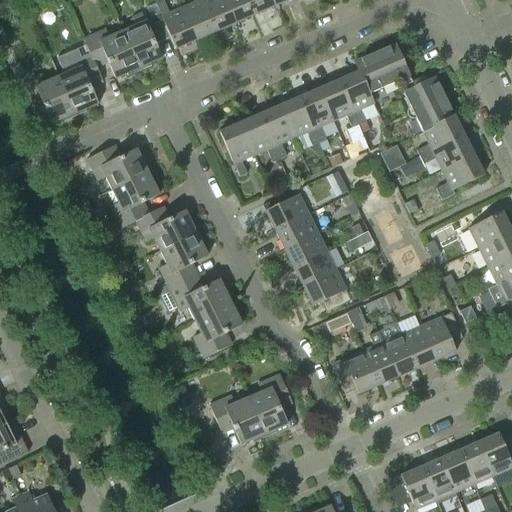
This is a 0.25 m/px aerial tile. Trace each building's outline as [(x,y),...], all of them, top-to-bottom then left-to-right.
[(191,0),(193,4),(180,10),(194,42),(214,33),(199,0),(191,0)] [(234,25),(222,0),(199,0),(214,33),(234,25)] [(254,16),(246,0),(222,0),(234,25),(254,16)] [(273,8),(269,0),(246,0),(254,16),(273,8)] [(180,10),(168,15),(163,2),(155,6),(161,18),(160,19),(174,51),(194,42),(180,10)] [(131,20),(134,27),(121,33),(138,73),(150,67),(149,65),(160,60),(141,15),(131,20)] [(121,33),(108,39),(104,31),(82,41),(88,56),(89,55),(93,65),(93,64),(105,59),(114,80),(125,75),(126,78),(138,73),(121,33)] [(374,54),(388,86),(408,78),(394,45),(374,54)] [(388,86),(374,54),(353,63),(357,73),(367,96),(368,95),(388,86)] [(70,73),(57,79),(74,118),(86,113),(85,110),(96,105),(87,84),(99,79),(101,84),(102,83),(93,64),(93,65),(89,55),(88,56),(67,65),(70,73)] [(367,96),(357,73),(337,82),(356,127),(364,124),(359,111),(373,105),(368,95),(367,96)] [(57,79),(44,84),(40,76),(30,81),(50,125),(61,120),(62,123),(74,118),(57,79)] [(412,114),(443,98),(433,78),(402,94),(412,114)] [(337,82),(317,91),(331,123),(345,117),(350,130),(356,127),(337,82)] [(317,91),(298,99),(317,144),(325,141),(319,128),(331,123),(317,91)] [(443,98),(412,114),(421,133),(453,118),(443,98)] [(317,144),(298,99),(278,108),(292,140),(305,134),(311,147),(317,144)] [(278,108),(258,116),(278,161),(285,158),(280,145),(292,140),(278,108)] [(278,161),(258,116),(238,125),(252,157),(265,152),(271,164),(278,161)] [(453,118),(421,133),(427,146),(415,152),(418,159),(431,153),(462,137),(453,118)] [(252,157),(238,125),(218,134),(232,166),(233,166),(238,178),(246,175),(240,163),(252,157)] [(462,137),(431,153),(418,159),(422,166),(434,160),(440,172),(472,157),(462,137)] [(135,151),(115,161),(109,150),(114,148),(113,147),(86,161),(96,183),(104,179),(110,192),(149,173),(143,161),(140,162),(135,151)] [(400,167),(391,149),(379,155),(388,174),(400,167)] [(337,157),(328,161),(331,167),(340,164),(337,157)] [(440,172),(446,184),(434,190),(440,202),(453,195),(452,192),(482,177),(472,157),(440,172)] [(413,174),(408,164),(398,169),(403,178),(413,174)] [(110,192),(117,204),(122,214),(137,206),(157,196),(152,185),(155,184),(149,173),(110,192)] [(337,173),(325,179),(335,198),(346,192),(344,187),(337,173)] [(274,233),(307,216),(297,196),(264,213),(274,233)] [(348,196),(341,200),(346,209),(353,205),(348,196)] [(403,205),(408,215),(416,211),(411,201),(403,205)] [(122,214),(117,204),(109,208),(120,230),(162,209),(161,208),(143,218),(137,206),(122,214)] [(162,209),(120,230),(134,223),(145,244),(152,240),(159,253),(197,234),(191,223),(189,224),(183,213),(163,223),(158,212),(162,209)] [(477,250),(510,234),(500,214),(467,230),(477,250)] [(316,235),(307,216),(274,233),(283,251),(316,235)] [(354,239),(361,235),(357,226),(350,230),(354,239)] [(354,239),(353,239),(358,249),(371,242),(367,232),(361,235),(354,239)] [(203,246),(197,234),(159,253),(165,266),(170,276),(186,268),(206,258),(200,247),(203,246)] [(511,255),(511,237),(510,234),(477,250),(486,269),(511,255)] [(316,235),(283,251),(292,270),(325,253),(316,235)] [(439,256),(434,246),(427,250),(431,259),(439,256)] [(325,253),(292,270),(301,288),(334,271),(325,253)] [(511,255),(486,269),(495,287),(511,278),(511,255)] [(170,276),(165,266),(158,270),(168,291),(192,280),(186,268),(170,276)] [(325,315),(350,302),(334,271),(301,288),(311,308),(320,304),(325,315)] [(453,285),(449,276),(442,280),(446,289),(453,285)] [(511,278),(495,287),(486,291),(495,310),(504,305),(511,301),(511,278)] [(197,292),(192,280),(168,291),(179,313),(187,309),(193,322),(231,303),(226,291),(223,293),(218,282),(197,292)] [(453,285),(446,289),(450,298),(458,294),(453,285)] [(392,294),(383,298),(386,306),(396,302),(392,294)] [(383,298),(374,302),(377,310),(386,306),(383,298)] [(237,315),(231,303),(193,322),(199,335),(204,345),(220,337),(240,327),(235,316),(237,315)] [(356,310),(346,314),(351,326),(360,321),(359,318),(356,310)] [(472,321),(468,313),(460,317),(464,325),(471,321),(472,321)] [(351,326),(346,314),(323,324),(328,336),(351,326)] [(419,328),(433,362),(454,353),(450,345),(461,340),(450,314),(419,328)] [(476,331),(471,321),(464,325),(468,334),(476,331)] [(433,362),(419,328),(400,336),(415,370),(433,362)] [(396,378),(381,344),(377,333),(367,337),(372,348),(362,352),(377,387),(396,378)] [(204,345),(199,335),(192,339),(202,360),(230,346),(230,345),(225,348),(220,337),(204,345)] [(415,370),(400,336),(381,344),(396,378),(415,370)] [(362,352),(342,361),(331,366),(341,389),(352,385),(357,396),(377,387),(362,352)] [(270,390),(277,406),(288,401),(289,405),(291,405),(278,377),(256,386),(260,394),(270,390)] [(178,390),(169,394),(177,411),(186,406),(188,401),(184,392),(178,390)] [(260,394),(246,400),(263,439),(275,434),(274,431),(286,426),(277,406),(270,390),(260,394)] [(246,400),(233,405),(230,398),(208,407),(220,436),(221,435),(219,431),(230,426),(239,446),(251,442),(252,444),(263,439),(246,400)] [(5,426),(0,428),(0,467),(27,454),(21,442),(15,445),(5,426)] [(497,435),(476,444),(491,478),(511,469),(510,467),(511,466),(511,440),(511,439),(500,444),(497,435)] [(476,444),(457,452),(472,486),(491,478),(476,444)] [(457,452),(439,460),(453,494),(472,486),(457,452)] [(453,494),(439,460),(420,468),(435,502),(453,494)] [(15,467),(8,470),(12,480),(19,476),(15,467)] [(435,502),(420,468),(399,477),(414,511),(435,502)] [(12,480),(8,470),(0,474),(4,483),(12,480)] [(28,494),(19,497),(25,511),(52,511),(46,496),(31,503),(28,494)] [(15,510),(9,511),(25,511),(19,497),(11,501),(15,510)]
